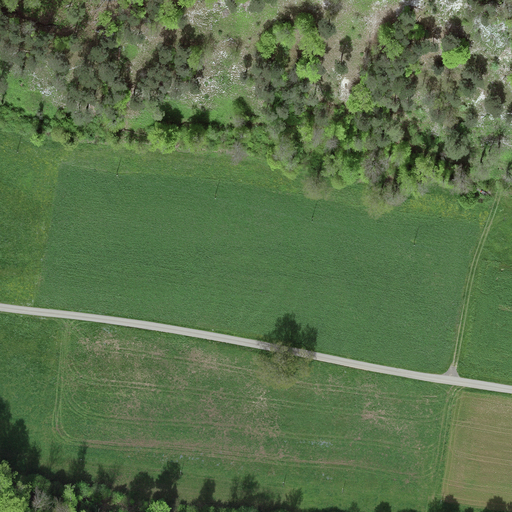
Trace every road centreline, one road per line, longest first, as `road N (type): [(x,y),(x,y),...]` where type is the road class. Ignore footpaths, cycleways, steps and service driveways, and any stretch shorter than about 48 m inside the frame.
road 1 (unclassified): [(511,389),(0,307)]
road 2 (track): [(450,380),(476,254),(499,191)]
